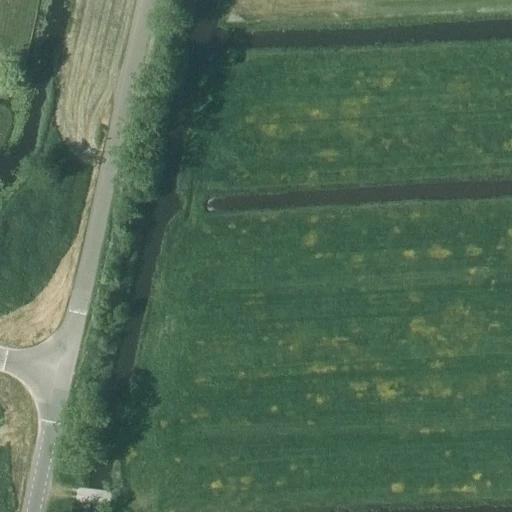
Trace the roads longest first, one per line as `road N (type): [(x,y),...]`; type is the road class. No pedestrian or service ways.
road 1 (unclassified): [(63,372),(147,0)]
road 2 (tertiary): [(36,511),(63,372)]
